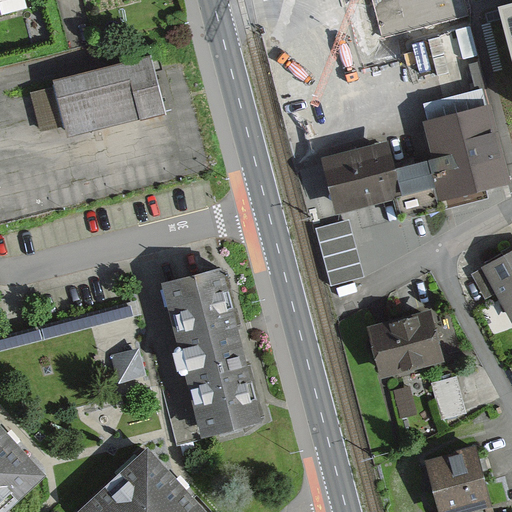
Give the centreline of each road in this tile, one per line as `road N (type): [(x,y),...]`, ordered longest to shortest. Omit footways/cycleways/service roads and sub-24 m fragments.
road 1 (primary): [(339,483),(268,209)]
road 2 (residential): [(0,271),(268,209)]
road 3 (primary): [(268,209),(213,0)]
road 4 (residential): [(434,248),(511,408)]
